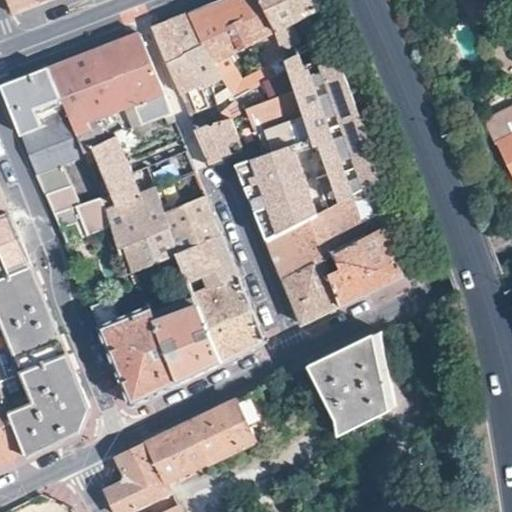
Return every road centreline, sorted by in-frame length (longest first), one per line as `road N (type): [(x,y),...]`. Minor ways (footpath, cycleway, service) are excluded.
road 1 (primary): [(511,405),(473,244),(370,0)]
road 2 (residential): [(121,438),(0,123)]
road 3 (residential): [(299,352),(511,250)]
road 4 (residential): [(299,352),(234,201),(204,169)]
road 5 (residential): [(121,438),(299,352)]
road 6 (residential): [(134,0),(204,169)]
road 7 (tertiary): [(134,0),(10,47)]
